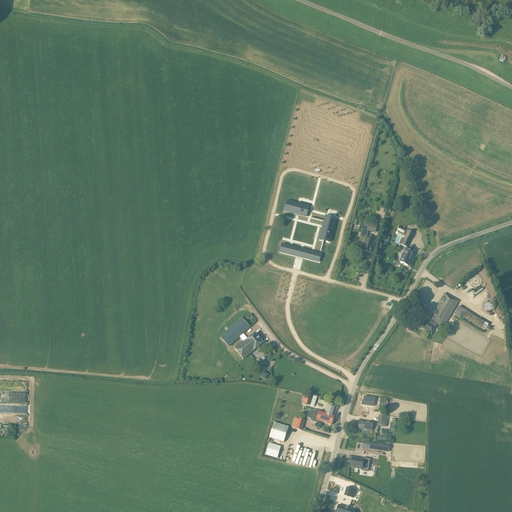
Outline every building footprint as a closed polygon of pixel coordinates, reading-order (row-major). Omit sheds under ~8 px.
[(324,205),(328,190),(320,187),(316,203),(324,205)] [(274,215),(279,196),(273,194),(267,214),(274,215)] [(282,209),(303,215),(306,206),(284,201),(282,209)] [(325,211),(319,232),(328,235),(333,213),(325,211)] [(369,231),(375,233),(377,226),(364,222),(361,231),(360,238),(363,238),(361,243),(363,244),(361,251),(371,253),(374,241),(366,239),(369,231)] [(402,239),(399,244),(407,247),(413,233),(406,230),(403,235),(406,236),(404,240),(402,239)] [(280,252),(296,256),(291,254),(293,248),(298,249),(282,245),(280,252)] [(406,249),(399,262),(408,266),(415,253),(406,249)] [(303,257),(303,258),(319,262),(320,255),(305,251),(310,252),(308,259),(303,257)] [(425,321),(421,327),(431,334),(435,327),(432,325),(435,321),(444,327),(459,301),(445,293),(430,319),(431,319),(429,323),(425,321)] [(428,311),(417,304),(414,309),(425,316),(428,311)] [(454,314),(474,326),(478,319),(458,306),(454,314)] [(241,317),(220,338),(229,347),(250,327),(241,317)] [(225,357),(233,367),(263,343),(255,333),(233,351),(231,349),(228,351),(230,353),(225,357)] [(260,376),(265,380),(269,375),(263,371),(260,376)] [(364,396),(363,400),(362,400),(361,405),(374,407),(375,398),(364,396)] [(321,422),(324,413),(314,410),(310,421),(316,423),(317,421),(321,422)] [(321,422),(331,425),(334,416),(324,413),(321,422)] [(357,430),(372,432),(377,433),(378,425),(386,426),(387,416),(379,415),(378,424),(373,423),(358,421),(357,430)] [(296,429),(301,431),(304,421),(298,420),(296,429)] [(273,424),(269,438),(284,443),(288,428),(273,424)] [(389,446),(364,442),(363,448),(388,452),(389,446)] [(269,443),(265,455),(277,459),(281,447),(269,443)] [(370,459),(363,458),(363,460),(352,458),(350,468),(362,469),(361,470),(368,471),(370,459)] [(394,470),(390,470),(391,467),(384,467),(384,477),(391,477),(391,474),(393,474),(394,470)] [(349,488),(347,495),(355,498),(358,490),(349,488)]
